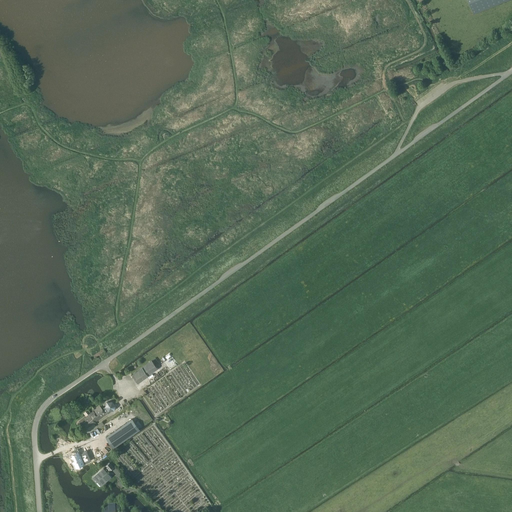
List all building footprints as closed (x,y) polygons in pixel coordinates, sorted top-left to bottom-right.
[(468,0),(474,14),(508,0),(468,0)] [(152,361),(132,375),(138,383),(157,369),(152,361)] [(108,411),(113,410),(115,406),(112,401),(107,402),(105,407),(108,411)] [(89,414),(79,421),(88,434),(99,427),(97,425),(96,426),(94,424),(95,423),(96,422),(106,415),(109,412),(108,411),(105,407),(102,409),(100,406),(90,413),(91,413),(89,414)] [(131,419),(105,438),(112,448),(138,429),(131,419)] [(55,436),(60,445),(65,442),(61,433),(55,436)] [(76,452),(69,456),(72,460),(71,460),(73,463),(73,462),(76,467),(88,460),(88,459),(86,456),(83,458),(82,456),(82,455),(81,454),(80,454),(78,455),(76,452)] [(101,485),(111,477),(103,468),(93,477),(101,485)]
